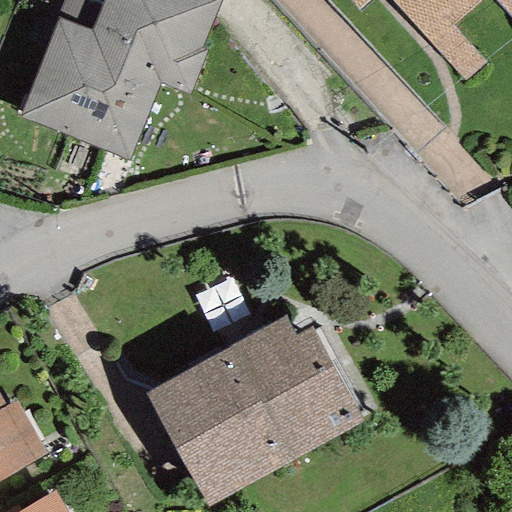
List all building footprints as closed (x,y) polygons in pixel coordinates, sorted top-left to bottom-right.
[(189,46),(207,0),(56,0),(46,23),(61,26),(31,104),(122,142),(152,68),(183,80),(196,48),(189,46)] [(511,0),(394,0),(463,77),(480,62),(452,30),(486,0),(497,0),(511,16),(511,0)] [(357,405),(314,325),(238,366),(229,351),(151,393),(195,473),(274,430),(283,445),(357,405)] [(0,405),(0,467),(31,450),(5,403),(0,405)] [(53,511),(45,497),(18,511),(53,511)]
